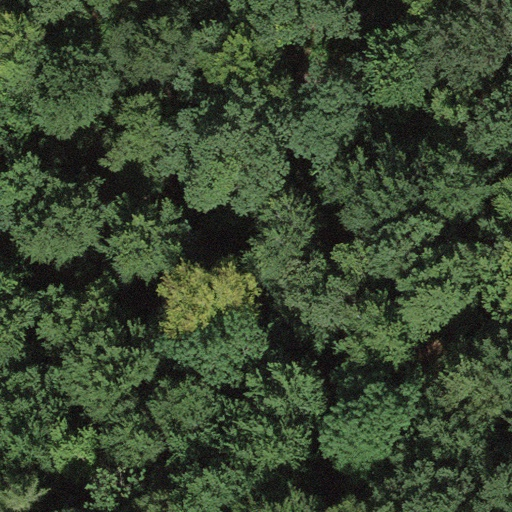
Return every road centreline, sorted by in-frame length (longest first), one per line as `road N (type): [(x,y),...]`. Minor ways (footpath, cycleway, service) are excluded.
road 1 (track): [(511,0),(313,107),(117,194),(0,234)]
road 2 (track): [(511,119),(313,107)]
road 3 (track): [(117,194),(0,276)]
